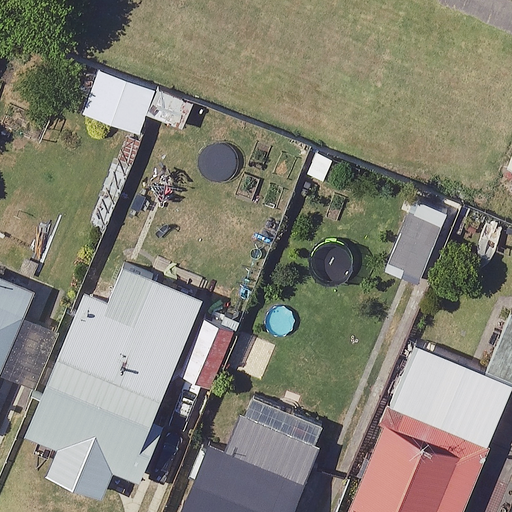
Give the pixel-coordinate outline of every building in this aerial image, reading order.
[(191,96),(98,61),(81,105),(140,126),(146,109),(181,122),(191,96)] [(63,324),(40,380),(22,423),(56,437),(44,465),(98,487),(109,459),(136,470),(159,415),(147,410),(197,288),(115,254),(101,288),(81,280),(63,324)] [(0,364),(40,380),(63,324),(23,309),(34,280),(0,267),(0,364)] [(511,298),(486,365),(411,335),(340,511),(454,511),(510,372),(511,373),(511,298)] [(283,511),(323,417),(246,385),(222,441),(201,432),(167,511),(283,511)]
